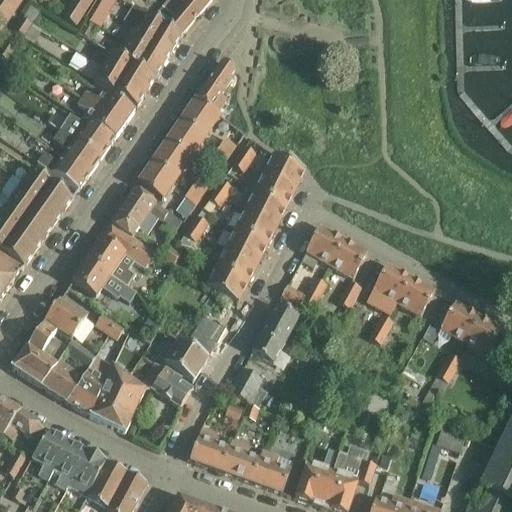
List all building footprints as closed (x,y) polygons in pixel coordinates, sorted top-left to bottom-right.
[(17,10),(1,0),(0,0),(0,13),(10,20),(17,10)] [(23,0),(1,0),(17,10),(23,0)] [(93,0),(73,0),(61,19),(76,29),(95,1),(93,0)] [(102,0),(89,23),(103,31),(120,0),(102,0)] [(198,18),(172,0),(182,8),(168,24),(184,35),(198,18)] [(172,0),(198,18),(213,1),(211,0),(172,0)] [(180,39),(184,35),(168,24),(164,30),(132,10),(125,21),(171,54),(180,39)] [(0,34),(10,20),(0,13),(0,34)] [(13,34),(23,40),(32,26),(22,20),(13,34)] [(160,73),(171,54),(125,21),(123,24),(137,32),(132,41),(127,38),(124,44),(119,41),(118,44),(160,73)] [(81,34),(88,39),(93,31),(86,26),(81,34)] [(7,42),(1,52),(10,58),(16,49),(7,42)] [(148,92),(160,73),(118,44),(111,55),(110,55),(105,62),(148,92)] [(148,92),(105,62),(101,69),(90,63),(81,77),(136,111),(148,92)] [(222,65),(196,103),(216,117),(226,103),(220,98),(231,82),(229,81),(234,74),(222,65)] [(86,96),(83,99),(124,128),(134,115),(104,95),(100,93),(94,102),(86,96)] [(124,128),(83,99),(77,108),(86,114),(81,120),(115,142),(124,128)] [(219,119),(216,117),(196,103),(181,124),(205,140),(219,119)] [(59,132),(101,161),(112,145),(70,117),(59,132)] [(181,124),(167,145),(190,161),(205,140),(181,124)] [(66,153),(62,158),(89,178),(101,161),(59,132),(52,143),(66,153)] [(225,141),(219,150),(229,157),(235,148),(225,141)] [(190,161),(167,145),(152,166),(176,182),(183,171),(189,175),(194,168),(188,164),(190,161)] [(229,157),(219,150),(213,159),(223,166),(229,157)] [(244,151),(238,159),(249,167),(255,158),(244,151)] [(78,194),(89,178),(62,158),(57,166),(43,156),(37,165),(62,182),(78,194)] [(273,158),(263,177),(295,193),(304,174),(273,158)] [(242,176),(249,167),(238,159),(232,168),(242,176)] [(161,203),(176,182),(152,166),(138,187),(161,203)] [(30,172),(21,186),(63,215),(72,202),(56,190),(30,172)] [(295,193),(263,177),(254,196),(285,212),(295,193)] [(53,229),(63,215),(21,186),(11,179),(2,192),(53,229)] [(190,192),(201,199),(207,191),(196,183),(190,192)] [(220,184),(213,193),(226,202),(232,192),(220,184)] [(53,229),(2,192),(0,194),(0,212),(1,213),(43,243),(53,229)] [(195,208),(201,199),(190,192),(184,200),(195,208)] [(111,228),(131,241),(148,215),(162,224),(168,215),(134,193),(111,228)] [(226,202),(213,193),(207,203),(219,211),(226,202)] [(275,231),(285,212),(254,196),(244,215),(275,231)] [(0,232),(34,256),(43,243),(1,213),(0,214),(0,232)] [(275,231),(244,215),(234,235),(265,251),(275,231)] [(171,217),(165,226),(175,232),(181,223),(171,217)] [(195,219),(189,229),(202,237),(208,228),(195,219)] [(124,252),(131,241),(111,228),(104,238),(124,252)] [(195,247),(202,237),(189,229),(183,238),(195,247)] [(318,263),(329,269),(343,244),(319,231),(301,264),(313,271),(318,263)] [(0,254),(22,272),(34,256),(0,232),(0,254)] [(234,235),(224,254),(256,270),(265,251),(234,235)] [(101,241),(86,264),(126,291),(134,278),(128,274),(135,264),(124,257),(122,255),(117,253),(102,242),(101,241)] [(366,258),(343,244),(329,269),(352,282),(366,258)] [(172,269),(180,257),(170,251),(162,263),(172,269)] [(0,303),(22,272),(0,254),(0,303)] [(246,289),(256,270),(224,254),(215,273),(246,289)] [(126,291),(86,264),(71,285),(94,301),(101,291),(131,311),(138,300),(134,297),(126,291)] [(372,294),(396,307),(410,282),(386,269),(372,294)] [(236,308),(246,289),(215,273),(205,292),(227,304),(235,307),(236,308)] [(308,293),(320,300),(327,288),(314,282),(308,293)] [(434,296),(410,282),(396,307),(420,321),(434,296)] [(337,306),(348,313),(360,292),(349,285),(337,306)] [(306,316),(310,309),(302,305),(305,299),(287,289),(280,302),(298,311),(306,316)] [(308,293),(305,299),(302,305),(310,309),(314,312),(320,300),(308,293)] [(210,313),(217,317),(225,304),(217,300),(210,313)] [(58,304),(44,325),(56,333),(70,343),(86,319),(76,311),(74,310),(72,313),(59,304),(58,304)] [(227,304),(223,312),(231,316),(235,307),(227,304)] [(451,338),(463,345),(477,320),(454,307),(435,339),(447,346),(451,338)] [(276,309),(250,356),(265,364),(269,367),(272,368),(292,331),(298,321),(277,309),(276,309)] [(96,325),(94,328),(108,337),(115,327),(101,318),(96,325)] [(203,319),(185,348),(207,361),(223,331),(203,319)] [(380,319),(373,330),(386,338),(393,326),(380,319)] [(501,334),(477,320),(463,345),(487,359),(501,334)] [(56,333),(44,325),(11,371),(40,390),(44,385),(67,351),(51,340),(56,333)] [(115,327),(108,337),(116,343),(122,332),(115,327)] [(142,330),(137,338),(149,346),(154,338),(142,330)] [(380,349),(386,338),(373,330),(367,342),(380,349)] [(207,361),(185,348),(177,343),(162,367),(192,386),(207,361)] [(65,357),(76,364),(84,352),(72,344),(65,357)] [(94,359),(84,352),(76,364),(86,372),(94,359)] [(448,357),(441,369),(453,375),(459,364),(448,357)] [(82,378),(82,379),(73,394),(70,392),(64,405),(87,419),(112,370),(94,359),(86,372),(87,373),(83,379),(82,378)] [(40,390),(64,405),(70,392),(73,394),(82,379),(60,365),(44,385),(40,390)] [(138,389),(126,380),(112,411),(119,413),(116,420),(114,419),(112,423),(114,424),(111,431),(124,437),(144,394),(151,393),(163,373),(154,367),(138,389)] [(442,394),(453,375),(441,369),(435,381),(441,384),(437,391),(442,394)] [(126,380),(112,370),(87,419),(89,420),(111,431),(114,424),(112,423),(114,419),(116,420),(119,413),(112,411),(126,380)] [(248,406),(258,412),(267,395),(257,389),(261,382),(242,372),(229,397),(248,407),(248,406)] [(192,392),(163,373),(151,393),(180,412),(192,392)] [(0,402),(0,436),(2,438),(19,415),(0,402)] [(149,419),(154,408),(148,405),(142,416),(149,419)] [(254,425),(258,412),(248,406),(248,407),(243,420),(254,425)] [(225,418),(238,422),(241,414),(228,409),(225,418)] [(395,412),(393,418),(396,423),(401,425),(406,422),(408,416),(405,411),(400,410),(395,412)] [(38,427),(19,415),(2,438),(12,446),(19,436),(34,446),(44,432),(38,428),(38,427)] [(511,511),(511,424),(470,511),(511,511)] [(189,464),(220,476),(231,443),(228,452),(214,447),(217,438),(201,432),(189,464)] [(459,456),(464,440),(441,433),(436,448),(459,456)] [(37,477),(48,483),(69,445),(50,435),(31,461),(42,469),(37,477)] [(231,443),(220,476),(250,487),(262,454),(261,454),(258,462),(244,457),(247,449),(231,443)] [(69,445),(48,483),(53,475),(60,479),(55,487),(64,492),(66,488),(69,489),(87,455),(69,445)] [(349,461),(338,457),(320,511),(322,511),(347,511),(357,486),(368,490),(374,470),(364,466),(367,457),(352,452),(349,461)] [(293,465),(262,454),(250,487),(281,498),(293,465)] [(294,502),(320,511),(338,457),(327,454),(323,466),(325,469),(328,470),(327,475),(305,468),(294,502)] [(87,499),(95,485),(106,465),(87,455),(69,489),(87,499)] [(16,457),(12,464),(20,469),(24,461),(16,457)] [(390,460),(382,458),(378,468),(386,471),(390,460)] [(16,475),(20,469),(12,464),(8,471),(16,475)] [(106,465),(95,485),(136,507),(146,487),(106,465)] [(13,481),(16,475),(8,471),(5,477),(13,481)] [(95,485),(87,499),(86,501),(106,511),(132,511),(136,507),(95,485)] [(10,501),(18,505),(23,496),(15,492),(10,501)] [(405,511),(409,504),(393,499),(390,507),(374,502),(371,511),(405,511)] [(209,511),(177,500),(171,511),(209,511)]
